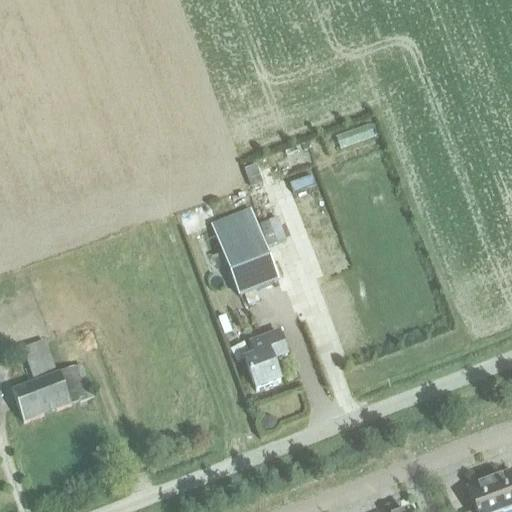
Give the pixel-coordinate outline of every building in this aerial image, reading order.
[(254,185),(265,182),(261,163),(250,165),(254,185)] [(317,173),(294,182),(305,209),(328,200),(317,173)] [(212,228),(238,299),(276,284),(250,214),(212,228)] [(286,358),(278,337),(278,336),(249,347),(254,360),(244,364),(255,394),(279,385),(271,363),(286,358)] [(80,368),(11,394),(23,428),(93,401),(80,368)] [(511,511),(511,477),(511,474),(488,482),(499,511),(511,511)] [(499,511),(488,482),(466,491),(473,511),(499,511)]
